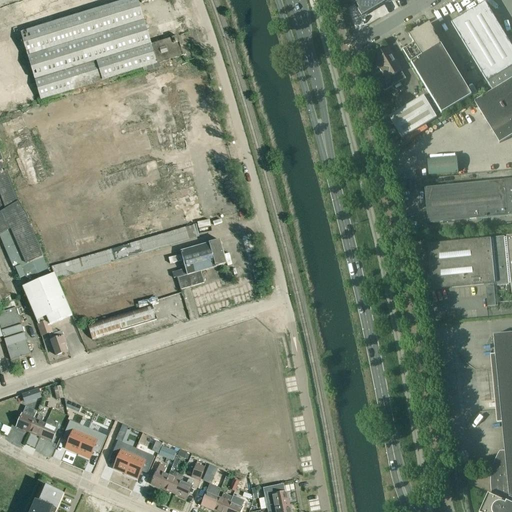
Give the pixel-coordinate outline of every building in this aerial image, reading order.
[(358,0),(359,1),(356,3),(360,9),(358,10),(362,17),(389,0),(358,0)] [(511,47),(485,3),(451,23),(487,83),(511,67),(511,47)] [(414,44),(403,51),(410,62),(411,63),(411,64),(442,115),(472,97),(437,38),(436,39),(433,34),(435,33),(429,24),(419,31),(414,34),(413,34),(409,36),(414,44)] [(405,79),(401,71),(402,71),(388,49),(381,53),(383,57),(376,61),(380,67),(379,68),(383,74),(382,74),(383,76),(384,76),(386,80),(387,79),(392,87),(405,79)] [(511,79),(474,102),(499,144),(511,136),(511,79)] [(424,96),(389,117),(402,139),(437,118),(424,96)] [(456,157),(427,159),(429,175),(458,173),(456,157)] [(27,265),(42,258),(25,220),(28,218),(19,203),(18,204),(5,172),(4,172),(0,163),(2,163),(0,158),(0,194),(2,199),(0,199),(0,234),(11,228),(27,265)] [(511,180),(486,183),(425,189),(428,225),(511,216),(511,180)] [(11,228),(0,234),(0,238),(14,271),(16,270),(20,279),(25,277),(28,283),(49,273),(43,258),(42,258),(27,265),(11,228)] [(492,253),(493,253),(496,286),(507,285),(504,253),(508,253),(511,295),(511,236),(506,237),(508,250),(504,250),(503,236),(491,237),(493,250),(492,251),(492,253)] [(495,284),(492,253),(492,251),(490,239),(427,245),(432,290),(495,284)] [(54,275),(22,288),(37,324),(47,321),(49,325),(71,316),(54,275)] [(16,308),(0,313),(0,326),(11,361),(31,355),(16,308)] [(47,321),(37,324),(41,334),(42,337),(49,334),(50,336),(51,342),(56,356),(67,352),(65,345),(67,345),(64,337),(62,332),(57,334),(55,331),(51,329),(49,325),(47,321)] [(505,461),(495,462),(494,464),(493,467),(492,470),(492,472),(491,475),(491,478),(491,481),(491,484),(491,487),(491,489),(491,492),(492,496),(488,495),(479,511),(511,511),(511,334),(493,336),(496,369),(502,368),(506,409),(500,410),(505,461)] [(38,390),(22,395),(25,403),(40,398),(38,390)] [(73,404),(73,403),(67,400),(64,399),(66,407),(71,409),(73,404)] [(22,414),(16,428),(28,433),(34,419),(37,412),(26,407),(22,414)] [(34,419),(28,433),(40,438),(46,424),(42,423),(43,420),(44,418),(39,416),(37,420),(34,419)] [(46,424),(40,438),(52,443),(57,429),(59,424),(54,422),(48,419),(46,424)] [(70,421),(62,439),(69,441),(68,442),(67,445),(66,449),(78,454),(88,429),(70,421)] [(88,429),(78,454),(90,459),(91,455),(92,453),(93,452),(99,454),(107,437),(88,429)] [(118,442),(110,459),(117,462),(116,463),(115,465),(114,469),(126,474),(136,449),(118,442)] [(162,444),(156,442),(152,452),(158,454),(162,444)] [(163,447),(159,456),(174,462),(177,453),(163,447)] [(136,449),(126,474),(138,479),(139,476),(140,473),(141,472),(147,475),(155,457),(136,449)] [(197,464),(192,479),(201,482),(206,467),(197,464)] [(218,470),(210,466),(203,481),(211,485),(218,470)] [(157,471),(151,485),(163,490),(169,476),(162,474),(164,469),(159,467),(157,472),(157,471)] [(169,476),(163,490),(174,495),(180,481),(176,480),(178,475),(173,473),(171,472),(169,476)] [(180,481),(174,495),(186,500),(192,486),(194,482),(189,479),(187,484),(180,481)] [(234,480),(230,490),(235,492),(239,482),(234,480)] [(56,511),(64,494),(42,485),(30,511),(56,511)] [(207,493),(201,506),(213,511),(219,498),(217,497),(220,489),(210,485),(207,493)] [(275,487),(263,489),(268,510),(275,509),(290,506),(287,493),(285,493),(277,495),(275,487)] [(219,498),(213,511),(214,511),(226,511),(230,503),(232,498),(228,496),(223,494),(221,499),(219,498)] [(230,503),(226,511),(240,511),(242,508),(245,501),(233,496),(232,498),(230,503)] [(85,503),(81,511),(98,511),(100,509),(85,503)]
